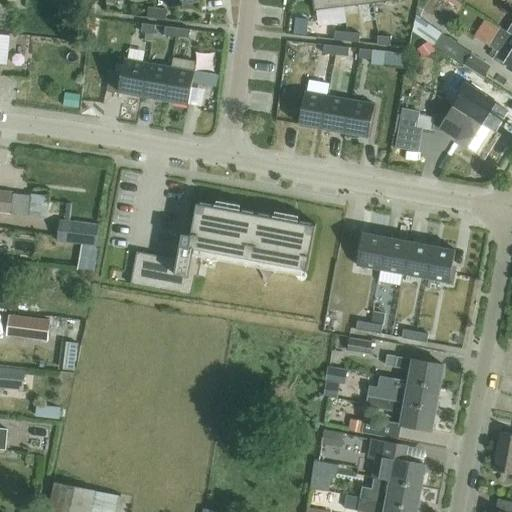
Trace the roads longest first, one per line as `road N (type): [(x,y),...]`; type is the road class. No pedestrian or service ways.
road 1 (residential): [(457,511),(511,211)]
road 2 (residential): [(511,211),(233,159)]
road 3 (residential): [(233,159),(0,121)]
road 4 (residential): [(233,159),(252,0)]
